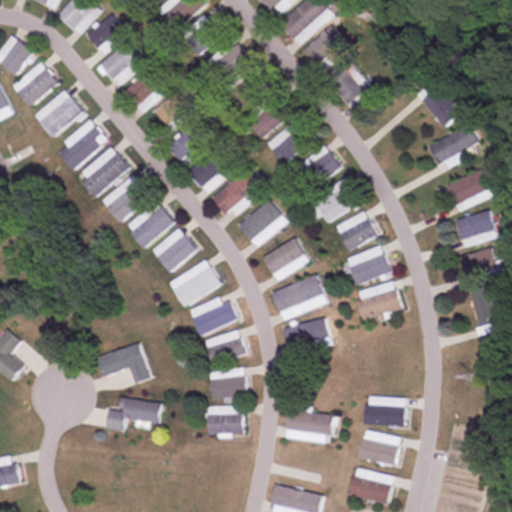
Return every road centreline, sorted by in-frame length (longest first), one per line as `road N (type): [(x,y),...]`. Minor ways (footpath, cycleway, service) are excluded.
road 1 (residential): [(248,511),(268,433),(262,308),(240,265),(50,32),(0,17)]
road 2 (residential): [(239,0),(347,128),(413,251),(430,359),(427,426),(408,511)]
road 3 (residential): [(68,389),(43,456),(55,511)]
